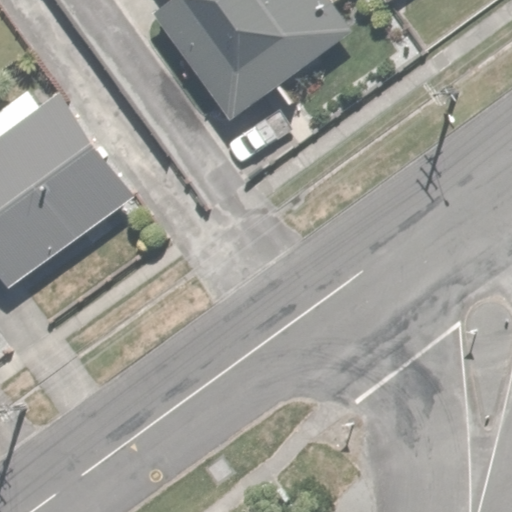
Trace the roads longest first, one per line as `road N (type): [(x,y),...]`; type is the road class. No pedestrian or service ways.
road 1 (tertiary): [(432,230),(21,511)]
road 2 (residential): [(432,230),(488,309),(497,350),(492,422),(471,511)]
